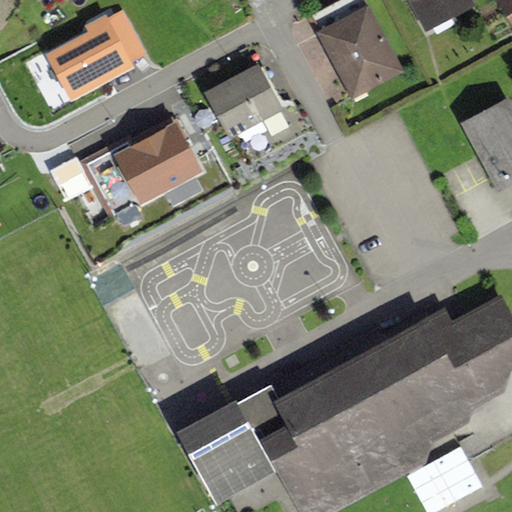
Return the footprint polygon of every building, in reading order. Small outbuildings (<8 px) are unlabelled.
[(400,0),(422,44),(480,17),(471,0),(400,0)] [(511,0),(507,0),(498,6),(511,30),(511,0)] [(374,7),(317,34),(349,100),(406,73),(374,7)] [(262,69),(210,95),(233,142),(286,116),(262,69)] [(511,106),(465,128),(497,196),(511,189),(511,106)] [(194,169),(204,165),(179,112),(83,157),(109,212),(168,184),(174,198),(202,185),(194,169)] [(445,308),(184,435),(218,509),(281,475),(299,511),(339,511),(427,468),(435,445),(470,427),(477,409),(505,394),(511,375),(511,317),(503,302),(459,325),(445,308)]
